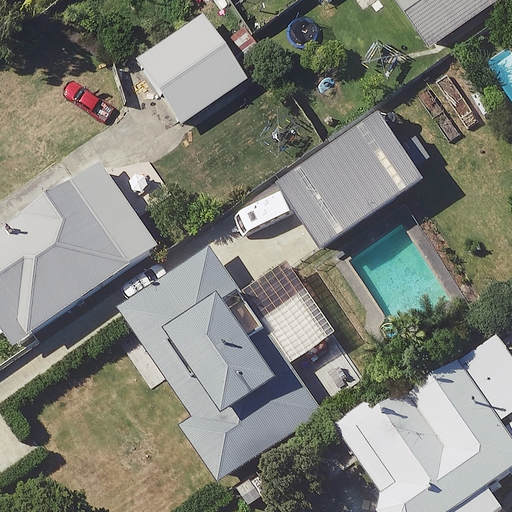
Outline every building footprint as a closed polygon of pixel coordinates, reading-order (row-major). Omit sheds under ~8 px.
[(0,0),(0,13),(19,0),(0,0)] [(511,0),(398,0),(434,53),(511,0)] [(247,86),(204,20),(138,64),(180,129),(247,86)] [(352,134),(251,203),(268,227),(306,201),(336,245),(399,202),(352,134)] [(166,249),(109,169),(0,247),(0,322),(21,352),(166,249)] [(324,420),(215,259),(128,317),(200,424),(187,432),(224,487),(324,420)] [(356,375),(307,302),(269,328),(317,401),(356,375)] [(491,492),(511,478),(511,357),(503,344),(383,421),(374,407),(340,428),(388,503),(379,508),(381,511),(503,511),(493,496),(491,492)] [(0,486),(1,489),(36,466),(0,412),(0,486)]
